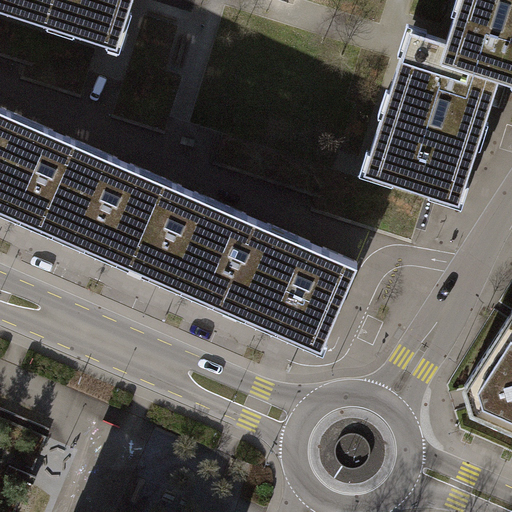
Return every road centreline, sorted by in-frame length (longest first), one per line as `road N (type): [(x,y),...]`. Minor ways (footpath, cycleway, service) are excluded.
road 1 (residential): [(384,402),(511,207)]
road 2 (tertiary): [(172,366),(187,393),(252,420),(293,449)]
road 3 (tertiary): [(316,405),(200,365),(172,366)]
road 4 (tertiary): [(172,366),(60,320)]
